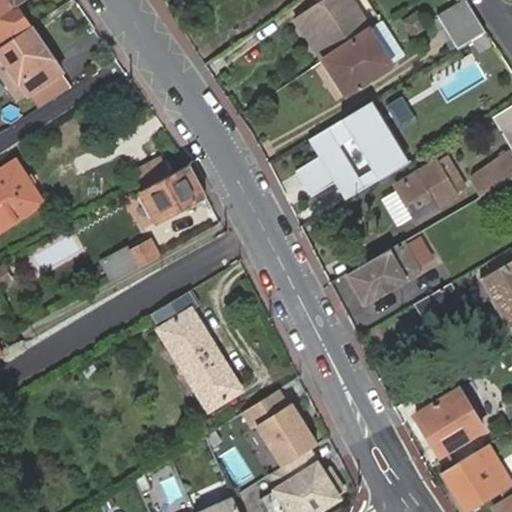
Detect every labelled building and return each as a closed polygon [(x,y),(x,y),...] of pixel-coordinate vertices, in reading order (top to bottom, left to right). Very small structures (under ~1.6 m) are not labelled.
[(0,0),(0,48),(33,26),(18,3),(22,0),(0,0)] [(321,0),(317,3),(294,18),(321,59),(370,28),(350,0),(321,0)] [(465,0),(460,0),(438,14),(458,47),(485,31),(465,0)] [(0,69),(9,64),(43,42),(33,26),(0,48),(0,49),(4,55),(0,57),(0,69)] [(370,28),(321,59),(343,91),(391,59),(370,28)] [(62,73),(43,42),(9,64),(18,79),(25,76),(35,90),(62,73)] [(62,73),(35,90),(45,105),(71,88),(62,73)] [(316,156),(294,169),(309,195),(334,180),(346,200),(409,163),(373,102),(307,140),(316,156)] [(511,105),(491,117),(511,153),(511,105)] [(471,185),(478,199),(495,190),(506,183),(510,181),(511,180),(511,154),(474,177),(471,185)] [(445,156),(395,184),(414,218),(436,207),(435,204),(463,189),(445,156)] [(20,160),(0,172),(0,236),(48,205),(20,160)] [(147,192),(171,178),(162,163),(138,176),(147,192)] [(207,199),(190,167),(171,178),(147,192),(140,195),(147,208),(160,201),(168,213),(155,221),(158,227),(207,199)] [(147,208),(155,221),(168,213),(160,201),(147,208)] [(109,281),(155,256),(147,240),(126,252),(124,247),(99,259),(109,281)] [(352,269),(346,272),(363,303),(419,271),(403,241),(352,269)] [(322,268),(329,282),(342,274),(346,272),(352,269),(345,256),(334,261),(322,268)] [(511,259),(480,277),(508,327),(511,324),(511,259)] [(6,266),(0,269),(0,287),(8,302),(22,295),(6,266)] [(450,281),(414,302),(425,319),(461,299),(450,281)] [(174,295),(141,314),(172,369),(205,349),(174,295)] [(205,349),(172,369),(196,411),(230,391),(205,349)] [(280,383),(243,407),(254,423),(258,420),(286,463),(312,447),(319,442),(280,383)] [(438,452),(481,426),(458,387),(415,413),(438,452)] [(482,427),(481,426),(438,452),(482,427)] [(496,505),(497,511),(511,502),(511,483),(486,443),(439,471),(464,511),(500,491),(505,500),(496,505)] [(312,447),(286,463),(275,471),(283,483),(262,496),(272,511),(314,511),(343,494),(340,488),(344,485),(332,466),(326,470),(312,447)] [(245,511),(236,494),(199,510),(199,511),(245,511)] [(511,511),(511,502),(497,511),(511,511)]
